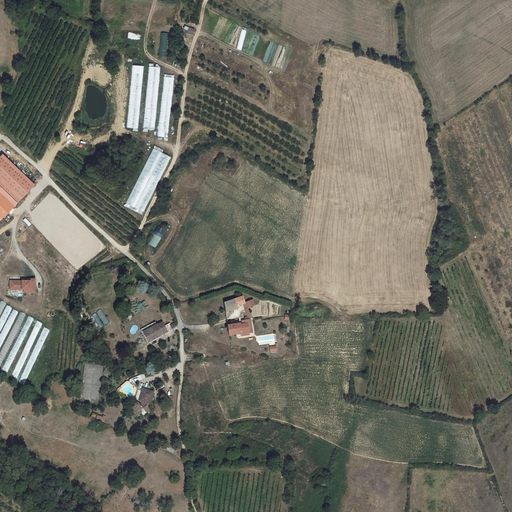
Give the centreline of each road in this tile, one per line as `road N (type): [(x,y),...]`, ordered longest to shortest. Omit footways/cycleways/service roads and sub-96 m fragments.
road 1 (unclassified): [(0,137),(160,289),(179,329),(181,370)]
road 2 (track): [(181,370),(176,417),(196,511)]
